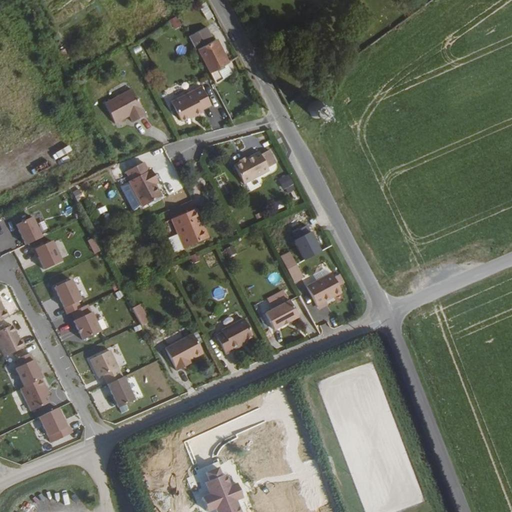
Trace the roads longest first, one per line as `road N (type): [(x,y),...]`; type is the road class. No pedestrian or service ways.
road 1 (residential): [(101,443),(386,316)]
road 2 (tertiary): [(386,316),(282,118)]
road 3 (tertiary): [(464,511),(386,316)]
road 4 (residential): [(101,443),(7,267),(0,270)]
road 5 (tertiary): [(386,316),(511,261)]
road 6 (tertiary): [(282,118),(218,0)]
